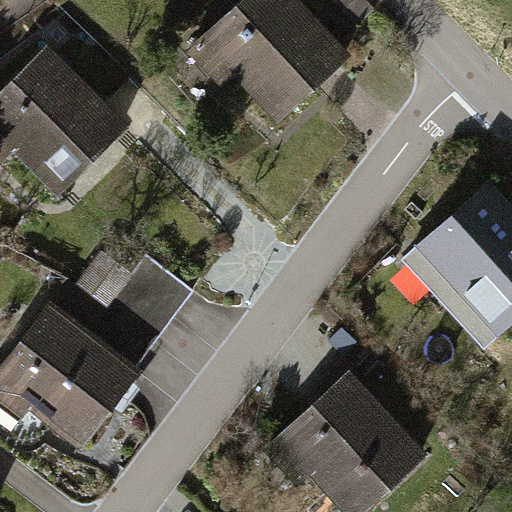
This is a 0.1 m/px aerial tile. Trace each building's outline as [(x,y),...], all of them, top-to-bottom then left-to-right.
[(355,53),(307,0),(236,0),(186,46),(222,86),(237,72),(280,120),(355,53)] [(133,121),(50,39),(0,89),(0,159),(3,162),(15,150),(61,195),(133,121)] [(511,198),(492,177),(405,257),(489,348),(511,326),(511,198)] [(117,231),(79,283),(110,306),(148,255),(117,231)] [(148,255),(110,306),(94,328),(141,363),(196,290),(148,255)] [(68,274),(0,365),(0,403),(22,419),(31,407),(84,446),(144,366),(141,363),(94,328),(110,306),(79,283),(68,274)] [(353,363),(263,447),(299,485),(313,472),(349,511),(365,511),(433,449),(353,363)]
